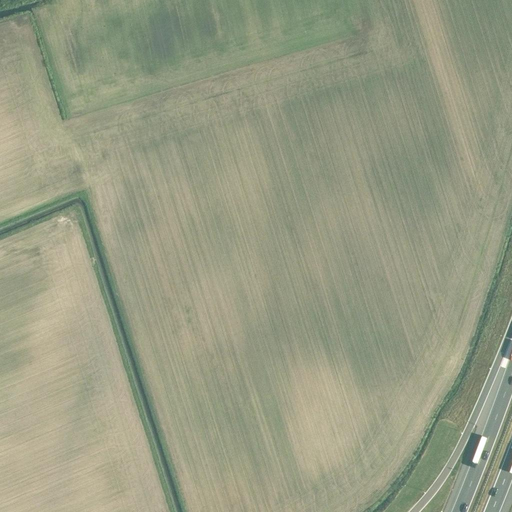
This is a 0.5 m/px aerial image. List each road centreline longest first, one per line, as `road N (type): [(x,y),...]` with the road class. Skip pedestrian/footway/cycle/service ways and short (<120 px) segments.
road 1 (motorway): [(511,326),(453,460),(414,511)]
road 2 (motorway): [(511,371),(459,511)]
